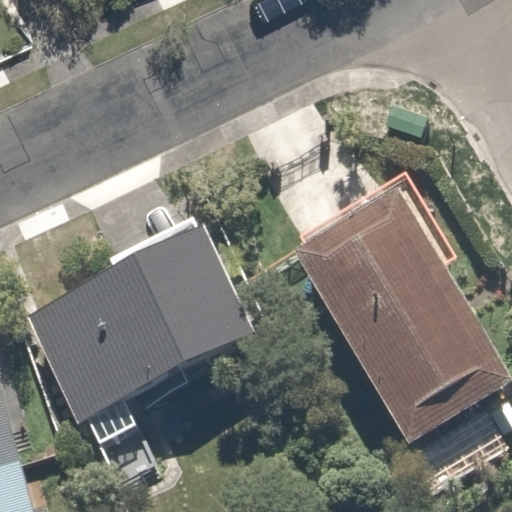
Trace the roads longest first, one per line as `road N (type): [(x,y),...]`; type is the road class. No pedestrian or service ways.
road 1 (residential): [(362,0),(0,173)]
road 2 (residential): [(511,117),(445,0)]
